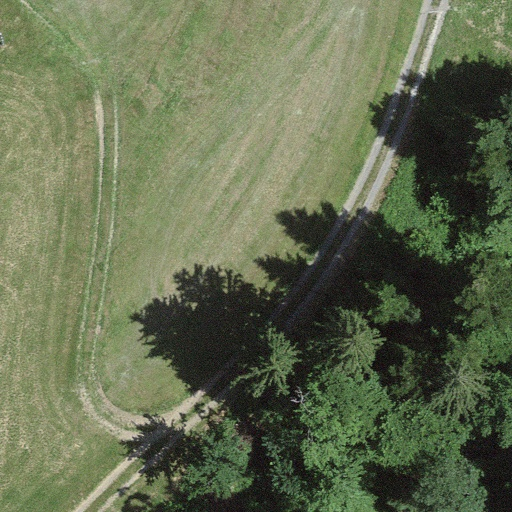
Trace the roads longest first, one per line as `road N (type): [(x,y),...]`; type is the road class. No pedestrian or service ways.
road 1 (track): [(168,424),(229,385),(346,242),(408,116),(440,0)]
road 2 (track): [(36,0),(106,83),(118,137),(104,281),(88,350),(97,395),(124,418),(168,424)]
